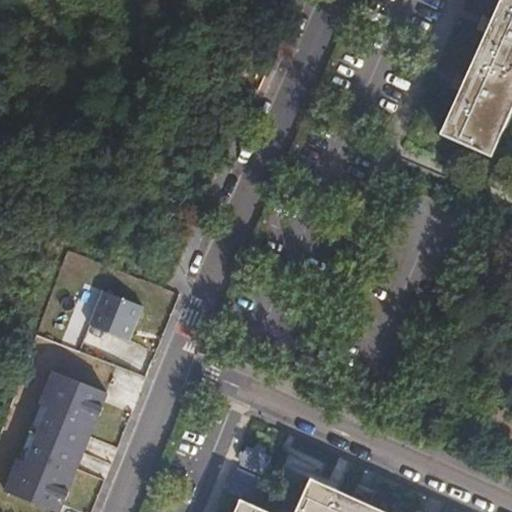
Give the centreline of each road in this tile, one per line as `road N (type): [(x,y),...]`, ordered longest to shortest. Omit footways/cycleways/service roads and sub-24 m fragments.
road 1 (residential): [(177,362),(337,0)]
road 2 (residential): [(245,391),(511,508)]
road 3 (residential): [(116,511),(177,362)]
road 4 (residential): [(193,511),(245,391)]
